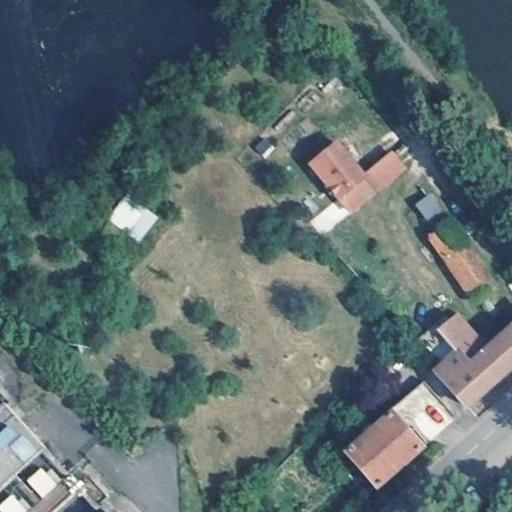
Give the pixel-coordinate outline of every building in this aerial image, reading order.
[(360,176),(321,129),(296,151),(306,164),(324,185),(334,198),(360,176)] [(306,164),(300,169),(317,190),(324,185),(306,164)] [(129,196),(111,184),(93,208),(110,221),(129,196)] [(412,224),(432,210),(422,195),(409,204),(413,211),(407,215),(412,224)] [(330,204),(312,222),(323,233),(341,215),(330,204)] [(432,210),(412,224),(459,288),(481,273),(435,208),(432,210)] [(420,360),(452,396),(511,343),(511,309),(509,304),(472,335),(442,301),(422,318),(442,340),(420,360)] [(438,403),(428,392),(411,372),(388,391),(358,417),(355,413),(349,419),(352,423),(331,442),(362,477),(408,436),(395,421),(400,418),(411,432),(419,425),(441,407),(438,403)]
